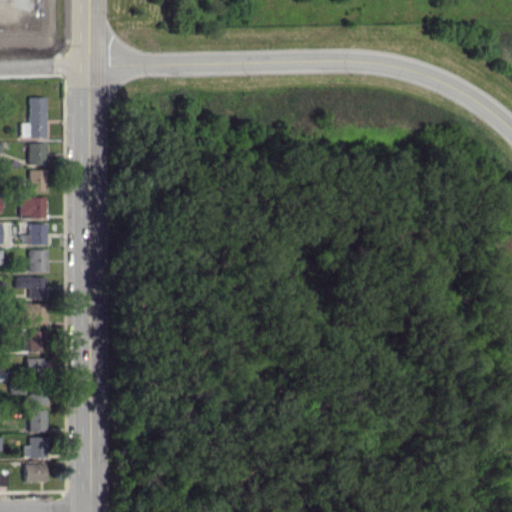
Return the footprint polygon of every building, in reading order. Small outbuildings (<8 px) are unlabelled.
[(43,96),(27,96),(27,122),(18,122),(19,136),(44,136),(43,96)] [(26,164),(46,163),(46,142),(26,142),(26,164)] [(26,190),(45,190),(45,169),(26,169),(26,190)] [(43,216),(43,195),(17,196),(18,217),(43,216)] [(27,244),(45,243),(45,222),(27,223),(27,244)] [(27,271),(46,270),(45,248),(26,248),(27,271)] [(44,275),(12,276),(13,287),(26,287),(27,297),(45,297),(44,275)] [(44,302),(17,302),(17,323),(44,323),(44,302)] [(44,351),(44,329),(27,329),(27,336),(21,336),(21,350),(44,351)] [(23,357),(24,372),(46,372),(45,357),(23,357)] [(26,403),(45,404),(45,381),(26,381),(26,403)] [(26,410),(27,431),(45,431),(44,409),(26,410)] [(21,457),(45,457),(45,435),(26,435),(26,445),(21,445),(21,457)] [(43,463),(22,463),(22,480),(43,480),(43,463)]
